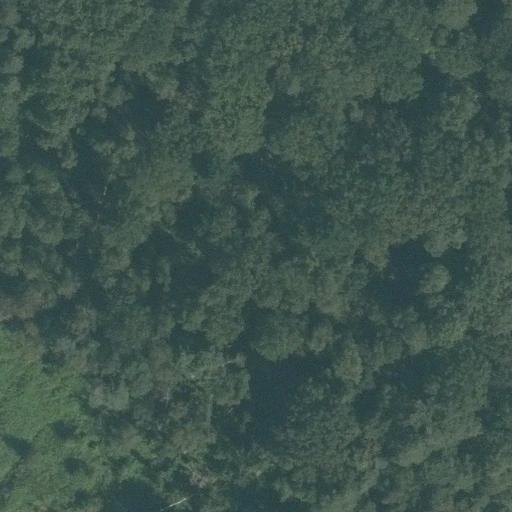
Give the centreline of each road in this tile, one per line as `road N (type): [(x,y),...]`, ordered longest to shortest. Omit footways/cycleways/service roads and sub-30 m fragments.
road 1 (track): [(103,0),(171,93),(265,153),(445,239)]
road 2 (unclassified): [(212,511),(243,475),(511,295)]
road 3 (unknown): [(155,0),(199,49),(347,172),(364,205)]
